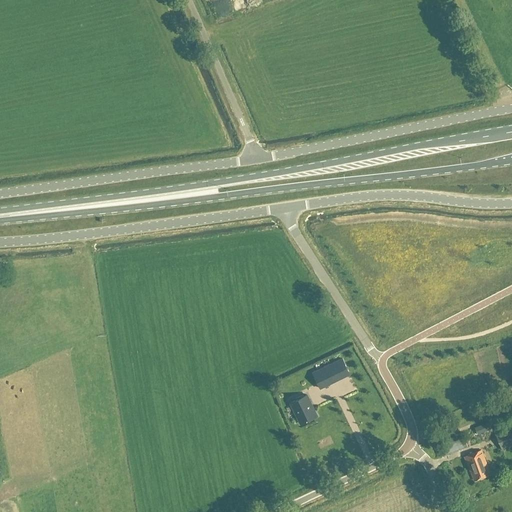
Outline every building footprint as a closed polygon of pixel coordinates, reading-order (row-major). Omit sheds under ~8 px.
[(425,151),(449,146),(448,141),(424,147),(425,151)] [(287,268),(266,269),(268,302),(290,300),(287,268)] [(66,298),(79,298),(79,289),(74,289),(74,278),(67,278),(66,298)] [(36,305),(18,306),(19,325),(37,325),(36,305)] [(289,320),(311,316),(309,309),(288,313),(289,320)] [(276,320),(277,325),(286,322),(284,317),(276,320)] [(350,374),(342,359),(313,373),(320,388),(350,374)] [(301,424),(317,416),(313,408),(312,409),(309,403),(310,403),(307,395),(290,403),(301,424)] [(481,425),(475,428),(478,434),(483,432),(481,425)] [(511,427),(496,434),(502,450),(511,445),(511,427)] [(465,457),(474,481),(491,475),(481,450),(465,457)] [(459,493),(461,500),(470,497),(467,490),(459,493)]
